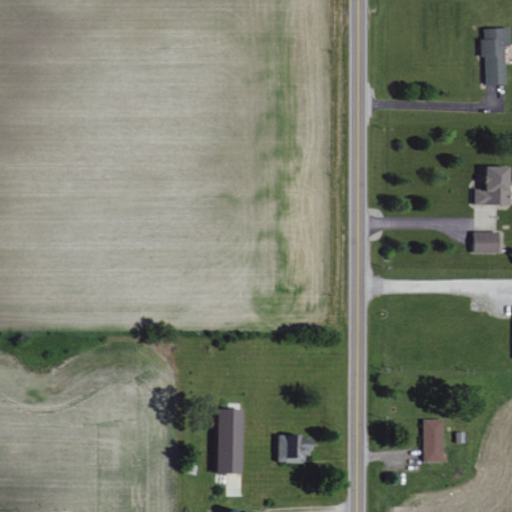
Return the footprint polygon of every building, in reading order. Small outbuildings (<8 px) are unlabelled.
[(482,28),(482,39),(478,39),(479,56),(483,56),(484,85),(505,84),(504,63),(510,62),(509,27),(482,28)] [(473,204),(509,205),(510,166),(485,166),(485,189),(474,189),(473,204)] [(498,253),(498,231),(472,231),(472,253),(498,253)] [(215,473),(241,473),(242,409),(216,409),(215,473)] [(441,419),(420,419),(421,462),(442,461),(441,419)] [(296,463),(296,435),(276,435),(276,462),(296,463)]
